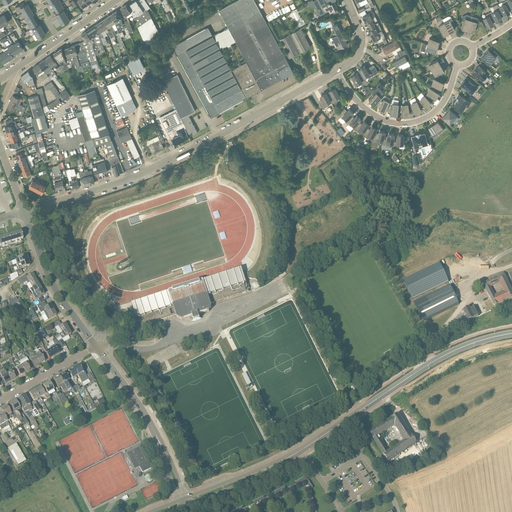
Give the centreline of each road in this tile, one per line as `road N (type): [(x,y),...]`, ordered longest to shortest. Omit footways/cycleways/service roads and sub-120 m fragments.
road 1 (residential): [(24,211),(152,169),(336,71)]
road 2 (tertiary): [(279,462),(442,356),(511,333)]
road 3 (residential): [(336,71),(366,110),(404,124),(438,108),(457,65)]
road 4 (unclassified): [(95,346),(50,280),(24,211)]
road 5 (residential): [(15,68),(117,0)]
